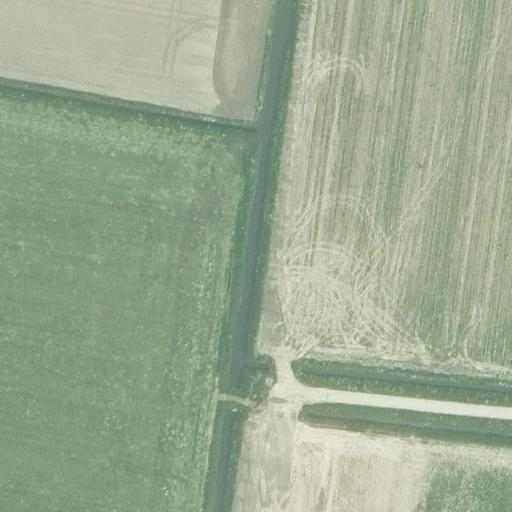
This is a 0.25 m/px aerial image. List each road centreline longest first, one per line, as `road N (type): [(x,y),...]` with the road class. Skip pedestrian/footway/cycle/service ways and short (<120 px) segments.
road 1 (track): [(195,511),(214,372),(299,381)]
road 2 (unclassified): [(299,381),(511,403)]
